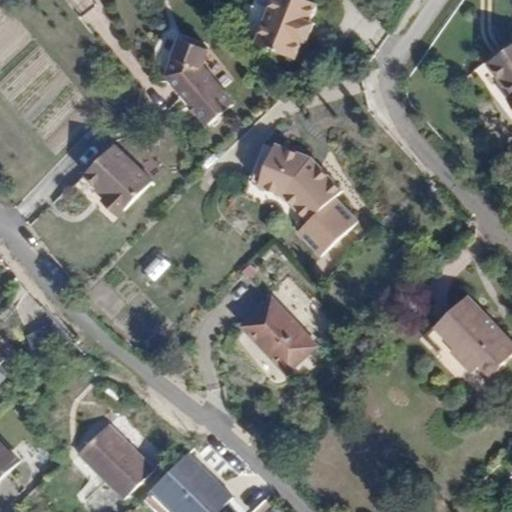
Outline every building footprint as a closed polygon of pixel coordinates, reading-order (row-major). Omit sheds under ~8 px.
[(258,42),(277,0),(258,0),(242,34),(258,42)] [(321,5),(310,0),(277,0),(258,42),(295,59),(304,40),(309,43),(317,26),(312,23),(321,5)] [(184,36),(173,61),(220,112),(234,100),(202,63),(209,46),(184,36)] [(511,54),(500,65),(511,75),(511,80),(501,91),(511,103),(511,54)] [(220,112),(173,61),(169,72),(209,121),(220,112)] [(511,80),(511,75),(500,65),(488,75),(501,91),(511,80)] [(302,224),(295,230),(324,263),(367,224),(289,136),(253,169),(302,224)] [(149,185),(111,146),(84,173),(106,196),(102,200),(117,216),(149,185)] [(153,281),(171,264),(159,253),(142,270),(153,281)] [(511,354),(511,337),(470,295),(436,327),(455,347),(452,350),(473,372),(492,352),(503,363),(511,354)] [(317,347),(271,301),(244,327),(289,374),(317,347)] [(152,472),(101,432),(75,465),(124,506),(152,472)] [(0,501),(24,481),(0,453),(0,501)] [(192,454),(158,488),(183,511),(214,511),(232,493),(192,454)] [(275,494),(260,510),(262,511),(265,511),(279,498),(275,494)]
